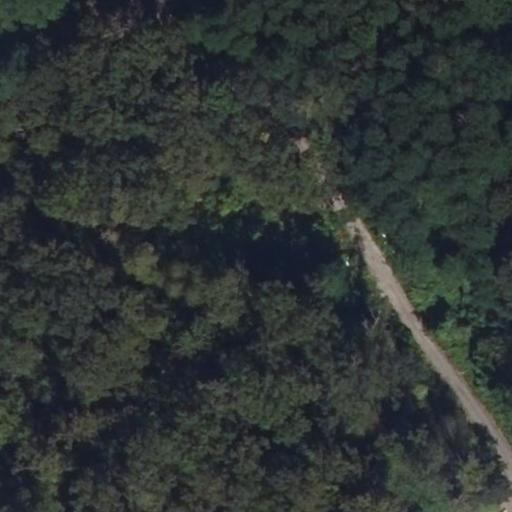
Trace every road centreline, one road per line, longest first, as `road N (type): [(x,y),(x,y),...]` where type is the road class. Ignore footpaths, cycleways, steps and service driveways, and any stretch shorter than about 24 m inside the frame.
road 1 (track): [(511,419),(279,103),(182,18)]
road 2 (unclassified): [(262,0),(0,59)]
